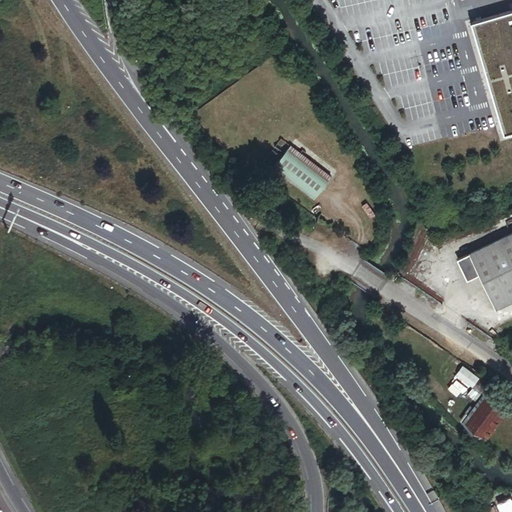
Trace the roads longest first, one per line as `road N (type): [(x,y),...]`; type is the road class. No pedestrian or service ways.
road 1 (trunk): [(426,511),(410,474),(319,344),(107,72),(61,0)]
road 2 (trunk): [(422,511),(301,361),(219,296),(151,254),(0,184)]
road 3 (trunk): [(76,242),(170,288),(295,383),(362,456),(399,511)]
road 4 (trunk): [(76,242),(186,315),(255,382),(310,465),(314,511)]
road 5 (residential): [(511,377),(384,286),(260,223)]
